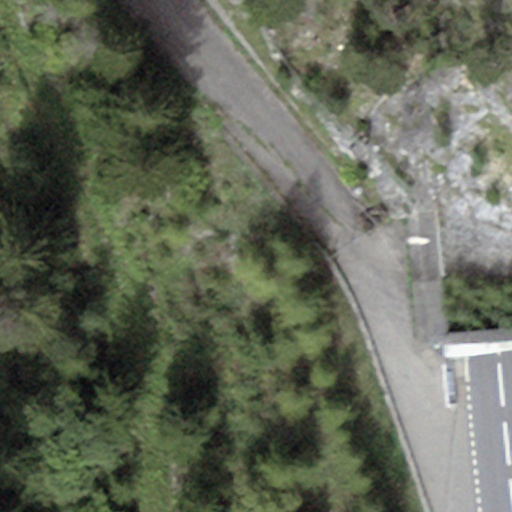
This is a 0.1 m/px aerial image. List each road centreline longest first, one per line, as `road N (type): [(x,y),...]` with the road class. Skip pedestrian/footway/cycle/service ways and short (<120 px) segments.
road 1 (track): [(159,511),(144,301),(3,0)]
road 2 (primary): [(511,485),(467,0)]
